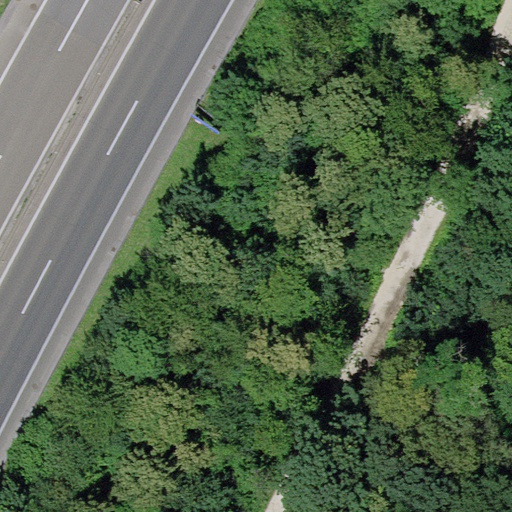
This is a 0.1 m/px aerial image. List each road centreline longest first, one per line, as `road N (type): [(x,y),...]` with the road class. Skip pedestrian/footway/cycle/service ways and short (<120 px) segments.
road 1 (motorway): [(0,367),(200,0)]
road 2 (motorway): [(103,0),(0,190)]
